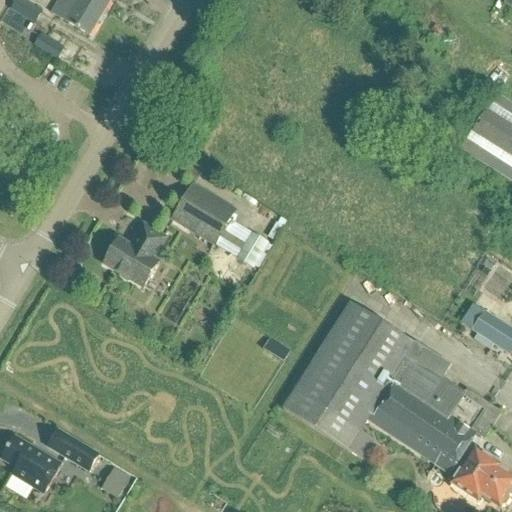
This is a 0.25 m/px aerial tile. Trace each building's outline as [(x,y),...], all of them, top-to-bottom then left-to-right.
[(36,26),(44,12),(23,0),(18,0),(12,11),(36,26)] [(106,13),(83,0),(61,0),(52,16),(91,39),(106,13)] [(83,0),(106,13),(113,0),(83,0)] [(430,0),(427,6),(439,12),(445,0),(430,0)] [(500,70),(511,75),(511,64),(505,61),(500,70)] [(511,183),(511,108),(496,98),(462,152),(511,183)] [(399,148),(405,141),(384,125),(379,133),(399,148)] [(424,178),(429,168),(417,161),(411,170),(424,178)] [(446,191),(450,184),(438,177),(434,184),(446,191)] [(215,248),(236,212),(195,188),(174,223),(215,248)] [(154,263),(167,241),(145,228),(132,250),(120,243),(106,267),(120,276),(122,281),(129,285),(133,284),(144,290),(159,266),(154,263)] [(235,260),(253,271),(269,245),(251,234),(235,260)] [(467,396),(428,370),(414,365),(408,360),(416,347),(352,306),(284,413),(348,453),(363,463),(376,442),(362,433),(368,424),(371,425),(371,426),(372,426),(453,480),(481,439),(485,442),(502,416),(468,394),(467,396)] [(511,354),(511,330),(486,314),(475,331),(482,335),(498,345),(511,354)] [(498,345),(482,335),(478,341),(494,351),(498,345)] [(290,354),(269,341),(262,351),(283,364),(290,354)] [(91,475),(102,457),(60,431),(49,449),(91,475)] [(45,497),(63,468),(15,440),(2,462),(18,471),(14,478),(45,497)] [(511,479),(490,465),(492,463),(479,454),(472,464),(469,462),(467,465),(466,465),(452,486),(469,497),(472,492),(500,510),(502,507),(506,507),(509,501),(508,498),(511,491),(511,479)] [(102,491),(118,501),(130,481),(114,471),(102,491)] [(156,511),(158,508),(146,502),(141,511),(156,511)]
